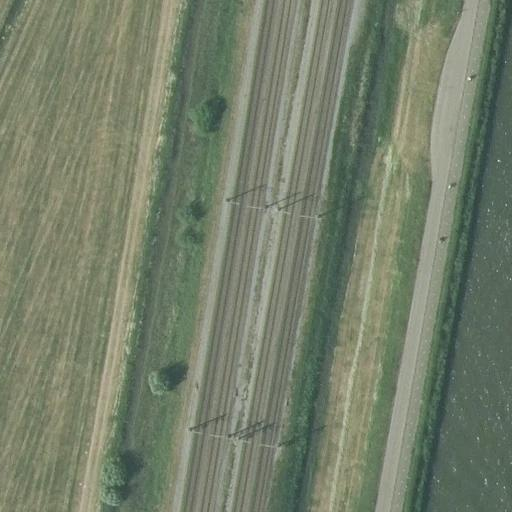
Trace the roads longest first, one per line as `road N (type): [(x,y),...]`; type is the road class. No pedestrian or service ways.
road 1 (tertiary): [(382,511),(471,0)]
road 2 (track): [(168,0),(81,511)]
